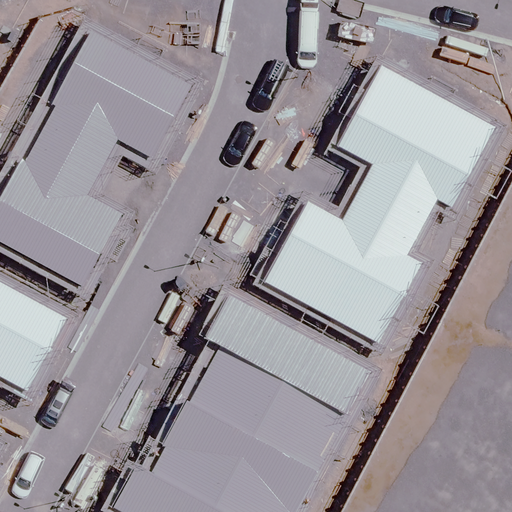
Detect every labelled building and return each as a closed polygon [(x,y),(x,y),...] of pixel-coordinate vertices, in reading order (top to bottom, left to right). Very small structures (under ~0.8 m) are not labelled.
[(252,333),(261,313),(69,216),(35,284),(274,405),(298,356),(252,333)] [(511,325),(511,293),(471,277),(441,351),(492,373),(511,325)] [(506,391),(462,367),(443,403),(487,426),(506,391)] [(48,404),(0,380),(0,483),(7,487),(48,404)] [(328,511),(219,454),(188,511),(328,511)]
